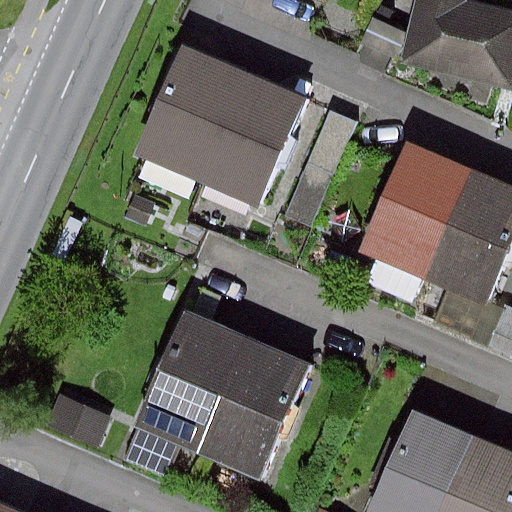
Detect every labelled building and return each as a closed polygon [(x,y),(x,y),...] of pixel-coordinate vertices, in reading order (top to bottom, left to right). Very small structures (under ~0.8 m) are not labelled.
[(511,0),(427,0),(416,55),(511,75),(511,0)] [(312,87),(196,41),(152,153),(268,199),(312,87)] [(369,120),(345,109),(299,208),(324,219),(369,120)] [(511,272),(511,169),(422,133),(380,238),(505,289),(511,272)] [(316,360),(196,309),(151,413),(270,464),(316,360)] [(128,415),(71,387),(58,413),(115,441),(128,415)] [(511,511),(511,446),(422,408),(376,511),(511,511)] [(37,511),(0,496),(0,511),(37,511)] [(355,511),(324,497),(317,511),(355,511)]
